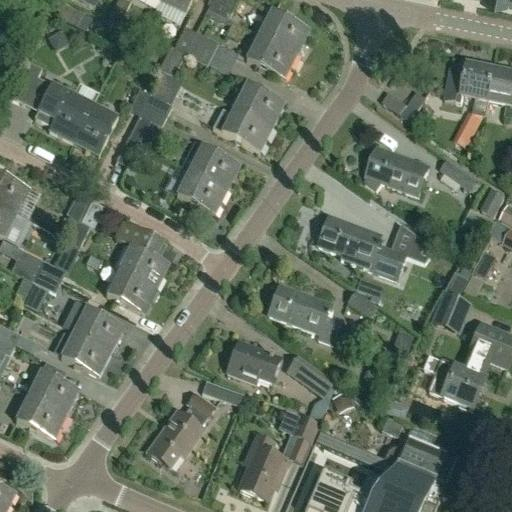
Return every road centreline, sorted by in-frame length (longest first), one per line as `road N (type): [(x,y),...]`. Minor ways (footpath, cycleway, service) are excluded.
road 1 (residential): [(223,271),(353,86),(379,8)]
road 2 (residential): [(74,482),(223,271)]
road 3 (residential): [(0,145),(161,227),(223,271)]
